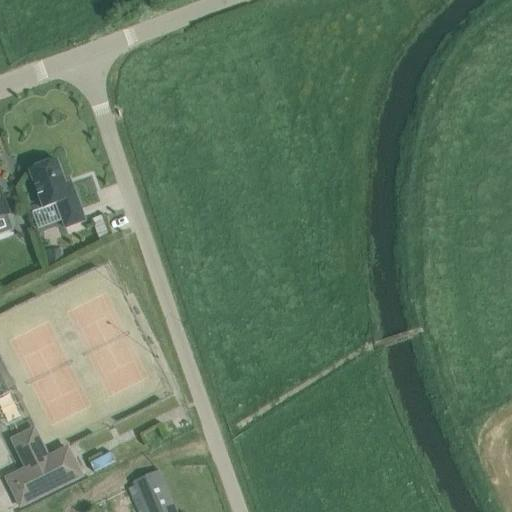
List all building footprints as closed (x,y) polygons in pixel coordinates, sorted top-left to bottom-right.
[(58,204),(67,229),(87,222),(73,186),(68,188),(58,162),(31,172),(38,191),(45,209),(58,204)] [(0,217),(8,215),(0,192),(0,217)] [(48,254),(49,269),(56,268),(64,264),(63,253),(48,254)] [(26,477),(19,481),(7,487),(17,509),(77,480),(66,458),(47,467),(33,438),(12,448),(26,477)] [(135,483),(146,511),(177,511),(160,472),(135,483)]
